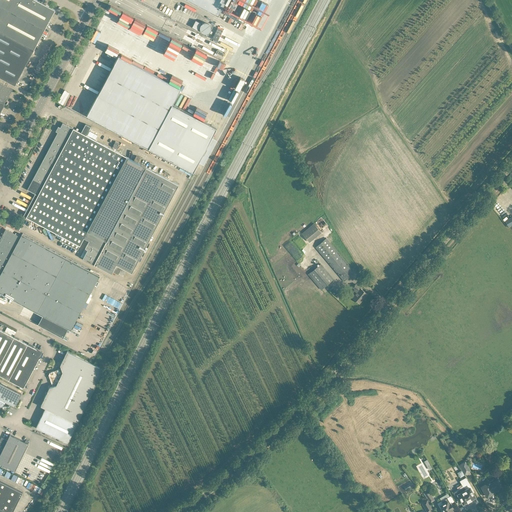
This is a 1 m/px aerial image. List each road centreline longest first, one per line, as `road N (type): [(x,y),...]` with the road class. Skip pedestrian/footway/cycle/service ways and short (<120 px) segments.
road 1 (tertiary): [(180,511),(307,403),(511,165)]
road 2 (unknown): [(56,111),(12,197),(13,215),(113,279),(134,274),(179,189),(177,173),(159,158)]
road 3 (tertiary): [(0,182),(89,15)]
road 4 (unclassified): [(0,421),(19,414),(48,348),(0,316)]
